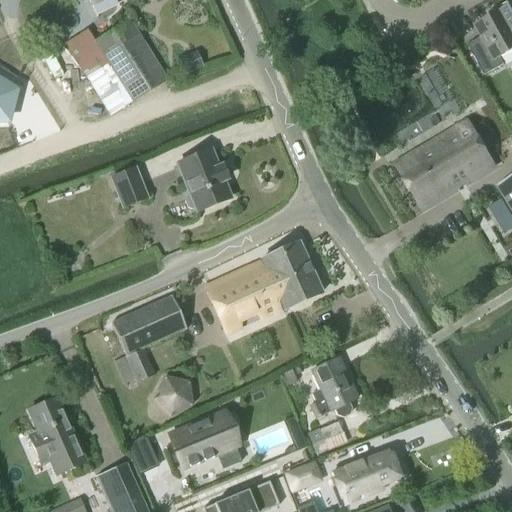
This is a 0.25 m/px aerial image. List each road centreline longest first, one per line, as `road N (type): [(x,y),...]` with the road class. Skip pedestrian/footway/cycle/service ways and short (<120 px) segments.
road 1 (unclassified): [(0,343),(329,206)]
road 2 (tertiary): [(511,477),(329,206)]
road 3 (unknown): [(268,64),(88,137),(0,122)]
road 4 (tertiary): [(329,206),(238,0)]
road 5 (unknown): [(51,323),(112,456)]
